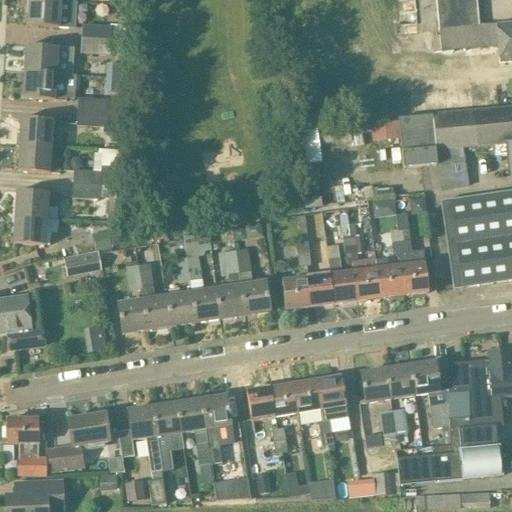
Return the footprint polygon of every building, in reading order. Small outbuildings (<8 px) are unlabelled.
[(436,0),(439,30),(478,27),(476,0),(436,0)] [(71,4),(28,1),(26,28),(58,30),(69,31),(71,4)] [(511,25),(497,26),(500,65),(511,63),(511,25)] [(81,42),(120,44),(120,43),(125,43),(126,27),(110,26),(110,29),(82,27),(81,42)] [(120,44),(81,42),(80,56),(110,58),(110,54),(119,54),(120,44)] [(25,48),(23,74),(68,76),(69,51),(57,51),(57,49),(25,48)] [(121,67),(106,67),(106,81),(120,81),(121,67)] [(68,76),(23,74),(22,101),(66,104),(66,100),(74,101),(75,77),(68,77),(68,76)] [(106,81),(105,95),(119,95),(120,81),(106,81)] [(77,115),(120,118),(121,103),(78,100),(77,115)] [(511,110),(433,117),(436,154),(437,168),(439,189),(467,186),(464,150),(475,149),(475,156),(494,154),(495,158),(508,157),(510,179),(511,178),(511,110)] [(120,118),(77,115),(76,128),(103,130),(102,135),(118,136),(120,118)] [(436,154),(433,117),(398,120),(398,122),(370,125),(372,144),(400,141),(403,171),(437,168),(436,154)] [(20,121),(19,147),(51,149),(52,123),(20,121)] [(354,149),(364,147),(361,132),(351,134),(354,149)] [(303,173),(314,172),(309,133),(298,135),(303,173)] [(51,149),(19,147),(17,173),(60,176),(60,162),(50,161),(51,149)] [(74,173),(73,187),(116,190),(115,190),(118,156),(98,154),(97,169),(100,169),(100,175),(74,173)] [(116,190),(73,187),(72,201),(99,202),(100,200),(116,201),(116,190)] [(15,194),(14,219),(46,222),(47,209),(59,210),(60,197),(15,194)] [(511,195),(442,204),(453,290),(511,282),(511,195)] [(372,203),(374,218),(394,216),(392,200),(372,203)] [(339,217),(341,240),(349,239),(349,235),(348,227),(347,216),(339,217)] [(397,233),(396,233),(402,232),(403,243),(391,245),(392,258),(398,257),(399,268),(400,268),(404,297),(430,294),(426,265),(424,265),(422,253),(411,254),(407,216),(395,217),(397,233)] [(46,222),(14,219),(12,246),(44,248),(46,222)] [(301,244),(308,243),(306,231),(299,232),(301,244)] [(396,233),(390,233),(391,245),(403,243),(402,232),(396,233)] [(99,253),(111,250),(108,234),(96,236),(99,253)] [(192,238),(184,239),(186,261),(190,284),(191,295),(195,325),(222,321),(217,292),(203,294),(198,258),(203,258),(203,257),(205,253),(211,252),(208,235),(192,238)] [(341,240),(343,252),(356,250),(355,238),(354,238),(349,239),(341,240)] [(308,243),(301,244),(295,245),(297,257),(309,255),(308,243)] [(344,264),(352,263),(357,263),(357,262),(357,256),(356,250),(343,252),(344,264)] [(247,251),(236,253),(245,318),(271,314),(266,284),(252,286),(247,251)] [(66,278),(102,272),(99,253),(63,259),(66,278)] [(245,318),(236,253),(217,256),(220,279),(227,278),(229,290),(217,292),(222,321),(245,318)] [(309,255),(297,257),(298,270),(304,269),(306,280),(305,280),(309,309),(333,306),(327,262),(327,265),(311,267),(309,255)] [(353,274),(341,276),(339,260),(327,262),(333,306),(357,303),(353,274)] [(178,286),(190,284),(186,261),(175,262),(178,286)] [(399,268),(388,270),(387,261),(376,262),(377,271),(380,300),(404,297),(400,268),(399,268)] [(149,266),(137,267),(138,268),(141,291),(153,289),(149,266)] [(129,293),(141,291),(138,268),(127,269),(126,269),(129,293)] [(353,274),(357,303),(380,300),(377,271),(353,274)] [(309,309),(305,280),(283,283),(287,312),(309,309)] [(191,295),(167,299),(171,329),(195,325),(191,295)] [(44,330),(30,331),(27,299),(0,301),(0,334),(6,334),(8,354),(46,350),(44,330)] [(143,303),(142,303),(147,333),(171,329),(167,299),(143,303)] [(147,333),(142,303),(118,306),(123,336),(147,333)] [(88,352),(103,351),(102,328),(87,329),(88,352)] [(487,362),(465,364),(465,370),(490,367),(491,372),(511,369),(511,351),(503,352),(486,353),(487,362)] [(445,393),(440,394),(436,364),(410,368),(414,398),(429,396),(433,430),(442,429),(444,447),(448,446),(445,393)] [(444,448),(432,449),(433,456),(436,484),(501,479),(495,428),(502,427),(500,400),(511,398),(511,369),(491,372),(490,367),(465,370),(465,364),(445,366),(448,393),(445,393),(448,446),(444,447),(444,448)] [(410,368),(385,372),(390,402),(414,398),(410,368)] [(390,402),(385,372),(361,375),(365,405),(390,402)] [(342,379),(317,383),(322,412),(346,408),(342,379)] [(317,383),(293,387),(298,416),(322,412),(317,383)] [(298,416),(293,387),(270,390),(274,419),(298,416)] [(274,419),(270,390),(247,394),(251,423),(274,419)] [(227,397),(202,401),(211,466),(222,464),(217,429),(231,427),(227,397)] [(211,466),(202,401),(177,405),(182,435),(194,433),(196,445),(195,446),(198,468),(211,466)] [(182,435),(177,405),(153,409),(163,477),(164,482),(175,480),(168,437),(182,435)] [(163,477),(153,409),(128,413),(133,443),(146,441),(152,479),(163,477)] [(404,411),(392,412),(397,445),(407,444),(404,411)] [(397,445),(392,412),(380,413),(382,429),(363,431),(364,440),(395,437),(397,445)] [(84,469),(81,448),(109,444),(105,415),(68,421),(72,448),(48,452),(51,474),(84,469)] [(38,461),(38,446),(38,422),(6,423),(6,446),(18,446),(19,478),(46,478),(46,461),(38,461)] [(319,436),(332,433),(330,422),(318,424),(319,436)] [(274,444),(285,442),(283,430),(271,432),(274,444)] [(135,456),(131,432),(118,434),(122,458),(135,456)] [(332,433),(319,436),(322,448),(334,446),(332,433)] [(285,442),(274,444),(276,456),(288,454),(285,442)] [(110,460),(112,474),(125,473),(124,458),(110,460)] [(400,487),(410,486),(407,459),(396,460),(400,487)] [(260,497),(271,496),(268,474),(256,476),(260,497)] [(337,500),(336,483),(299,485),(298,474),(287,475),(288,497),(312,496),(313,502),(337,500)] [(394,496),(393,475),(383,476),(384,497),(394,496)] [(383,476),(362,477),(363,499),(384,497),(383,476)] [(163,477),(152,479),(152,482),(147,483),(151,508),(167,505),(163,482),(164,482),(163,477)] [(127,505),(145,502),(142,483),(124,486),(127,505)] [(46,511),(46,500),(62,499),(61,484),(15,486),(16,498),(6,499),(6,511),(46,511)] [(216,504),(251,502),(249,486),(215,491),(216,504)] [(416,511),(426,511),(503,509),(502,494),(416,497),(416,511)]
